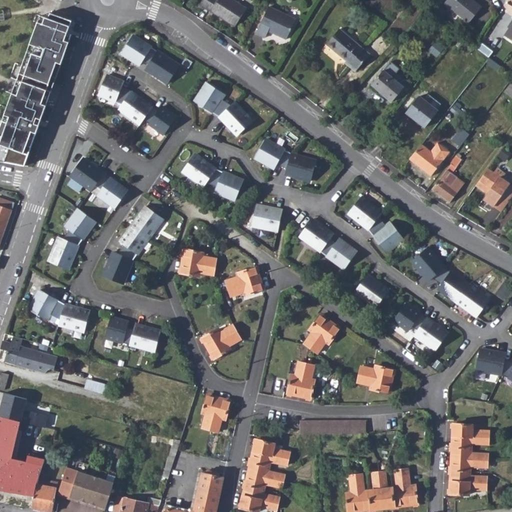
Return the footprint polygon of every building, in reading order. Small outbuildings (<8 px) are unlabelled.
[(200,0),(199,2),(233,25),(244,8),(232,0),(200,0)] [(469,0),(446,0),(443,4),(468,24),(480,8),(469,0)] [(254,33),(263,37),(275,11),(267,7),(254,33)] [(275,11),(263,37),(263,38),(267,31),(284,39),(294,20),(275,11)] [(0,135),(2,137),(0,143),(0,161),(25,166),(39,125),(33,123),(35,117),(37,118),(42,104),(52,76),(56,78),(64,56),(58,54),(60,48),(62,49),(68,33),(72,21),(50,13),(48,18),(45,17),(40,32),(35,30),(30,45),(35,46),(33,53),(27,51),(23,65),(28,67),(22,82),(17,80),(4,116),(9,118),(7,123),(2,121),(0,127),(0,135)] [(40,16),(35,30),(40,32),(45,17),(40,16)] [(511,16),(511,17),(511,22),(503,36),(511,41),(511,16)] [(340,30),(327,45),(347,62),(346,64),(356,72),(370,56),(340,30)] [(72,35),(68,33),(62,49),(60,48),(58,54),(64,56),(72,35)] [(122,51),(133,59),(145,67),(157,49),(133,33),(122,51)] [(467,44),(462,49),(468,54),(473,48),(467,44)] [(157,49),(145,67),(167,81),(179,63),(157,49)] [(23,65),(17,80),(22,82),(28,67),(23,65)] [(384,70),(372,84),(391,102),(404,88),(384,70)] [(130,89),(121,85),(123,80),(106,73),(98,93),(121,102),(130,89)] [(194,99),(219,117),(230,105),(220,98),(223,93),(206,81),(194,99)] [(121,102),(117,107),(138,121),(142,116),(151,104),(130,89),(121,102)] [(427,95),(422,100),(435,110),(440,104),(427,95)] [(435,110),(422,100),(417,97),(405,112),(423,127),(436,111),(435,110)] [(230,105),(219,117),(237,134),(253,119),(235,101),(230,105)] [(151,104),(142,116),(164,131),(176,114),(160,103),(157,108),(151,104)] [(47,106),(42,104),(37,118),(35,117),(33,123),(39,125),(47,106)] [(461,127),(452,139),(459,145),(469,133),(461,127)] [(276,164),(286,169),(290,153),(265,138),(254,157),(273,168),(276,164)] [(421,144),(409,158),(430,174),(445,154),(437,148),(433,153),(421,144)] [(511,154),(503,148),(497,157),(505,163),(511,154)] [(181,170),(201,185),(204,181),(214,167),(194,153),(181,170)] [(286,169),(285,174),(309,181),(315,160),(290,153),(286,169)] [(69,173),(89,188),(102,170),(82,155),(69,173)] [(451,164),(432,189),(449,203),(458,191),(464,184),(451,174),(455,167),(451,164)] [(214,167),(204,181),(215,186),(213,191),(234,200),(242,180),(214,167)] [(488,169),(476,186),(484,192),(488,187),(491,189),(493,187),(502,194),(511,181),(511,178),(498,168),(495,173),(488,169)] [(102,170),(89,188),(113,205),(126,188),(102,170)] [(348,213),(368,229),(376,217),(381,212),(360,196),(348,213)] [(0,242),(0,243),(14,204),(0,199),(0,242)] [(143,205),(128,225),(146,239),(161,218),(143,205)] [(251,227),(275,232),(276,232),(280,211),(256,206),(251,227)] [(68,230),(61,239),(75,245),(93,220),(75,207),(62,225),(68,230)] [(376,217),(368,229),(386,253),(402,240),(388,222),(383,225),(376,217)] [(302,231),(298,237),(318,251),(331,233),(311,219),(302,231)] [(122,245),(116,253),(131,259),(146,239),(128,225),(117,240),(122,245)] [(331,233),(318,251),(343,269),(354,251),(331,233)] [(61,239),(56,237),(46,259),(66,268),(76,245),(75,245),(61,239)] [(410,264),(427,282),(430,278),(442,267),(426,249),(410,264)] [(185,250),(183,262),(214,269),(216,261),(202,258),(203,254),(185,250)] [(116,253),(110,251),(102,273),(123,282),(130,261),(131,259),(116,253)] [(214,269),(183,262),(180,273),(199,277),(199,273),(213,276),(214,269)] [(226,283),(229,290),(259,278),(255,267),(238,274),(240,278),(226,283)] [(442,267),(430,278),(440,285),(436,290),(455,303),(467,286),(442,267)] [(365,275),(353,293),(374,308),(386,291),(365,275)] [(259,278),(229,290),(232,298),(245,293),(247,296),(262,290),(264,289),(259,278)] [(455,303),(468,313),(472,309),(483,296),(467,286),(455,303)] [(58,318),(63,303),(37,289),(26,308),(45,318),(46,317),(56,323),(58,318)] [(468,313),(476,317),(489,300),(483,296),(472,309),(468,313)] [(58,318),(57,324),(82,331),(88,310),(63,303),(58,318)] [(392,322),(411,336),(424,319),(405,304),(392,322)] [(312,333),(304,344),(310,349),(330,323),(320,315),(309,330),(312,333)] [(103,337),(128,344),(134,323),(109,316),(103,337)] [(424,319),(411,336),(433,352),(446,335),(424,319)] [(134,323),(128,344),(152,352),(158,331),(134,323)] [(200,339),(207,349),(234,330),(230,323),(218,331),(216,328),(200,339)] [(330,323),(310,349),(316,354),(325,343),(328,345),(339,330),(330,323)] [(234,330),(207,349),(213,359),(229,348),(227,345),(239,337),(234,330)] [(22,338),(13,335),(11,343),(3,341),(0,349),(7,351),(4,363),(15,366),(20,346),(22,338)] [(57,357),(20,346),(15,366),(44,374),(48,369),(53,371),(57,357)] [(477,370),(501,375),(504,358),(505,353),(481,349),(477,370)] [(511,361),(504,358),(501,375),(511,379),(511,361)] [(287,393),(299,396),(306,365),(298,363),(295,376),(291,375),(287,393)] [(306,365),(299,396),(310,398),(315,381),(311,380),(314,366),(306,365)] [(359,370),(358,377),(390,383),(392,371),(373,368),(372,372),(359,370)] [(8,375),(1,373),(0,375),(0,389),(3,391),(8,375)] [(390,383),(358,377),(357,386),(370,388),(370,391),(389,394),(390,383)] [(98,384),(86,381),(83,389),(96,393),(98,384)] [(105,386),(98,384),(96,393),(103,395),(105,386)] [(188,385),(185,394),(194,397),(197,387),(188,385)] [(5,393),(0,413),(0,417),(20,422),(45,429),(48,416),(25,410),(28,399),(5,393)] [(194,397),(185,394),(182,404),(186,406),(190,407),(194,397)] [(202,428),(209,430),(218,398),(207,395),(201,413),(206,414),(202,428)] [(218,398),(209,430),(217,432),(221,419),(225,419),(230,401),(218,398)] [(69,411),(64,427),(79,432),(84,415),(69,411)] [(0,488),(35,496),(38,483),(39,477),(44,462),(27,457),(25,463),(10,459),(20,422),(0,417),(0,488)] [(112,442),(117,423),(98,418),(95,428),(87,426),(84,435),(112,442)] [(454,423),(453,434),(487,435),(487,428),(473,427),(473,424),(454,423)] [(173,439),(179,441),(182,432),(176,430),(173,439)] [(53,431),(51,440),(69,445),(71,436),(53,431)] [(453,434),(452,446),(472,447),(472,443),(487,443),(487,435),(453,434)] [(255,439),(253,450),(288,458),(289,452),(272,448),(273,443),(255,439)] [(174,440),(165,469),(169,471),(176,451),(179,441),(174,440)] [(452,446),(452,457),(486,458),(487,452),(471,451),(472,447),(452,446)] [(253,450),(250,462),(269,466),(270,461),(287,464),(288,458),(253,450)] [(452,457),(451,469),(471,469),(471,466),(486,466),(486,458),(452,457)] [(250,462),(248,473),(283,481),(285,475),(268,471),(269,466),(250,462)] [(66,468),(58,494),(77,499),(76,503),(80,504),(81,500),(95,505),(94,508),(97,509),(98,506),(106,508),(113,484),(113,482),(66,468)] [(398,487),(392,487),(394,506),(406,505),(402,468),(396,469),(398,487)] [(408,468),(402,468),(406,505),(417,503),(414,484),(410,485),(408,468)] [(451,469),(451,481),(485,482),(486,475),(471,474),(471,469),(451,469)] [(163,511),(161,511),(214,511),(223,477),(219,476),(220,473),(207,470),(206,473),(202,472),(194,510),(191,511),(183,511),(166,508),(164,511),(163,511)] [(384,471),(378,472),(383,508),(394,506),(392,487),(386,488),(384,471)] [(167,504),(166,508),(183,511),(191,511),(194,510),(202,472),(198,472),(190,507),(187,508),(167,504)] [(374,490),(369,491),(371,509),(383,508),(378,472),(372,473),(374,490)] [(248,473),(246,484),(264,488),(265,483),(282,487),(283,481),(248,473)] [(361,474),(355,475),(360,511),(371,509),(369,491),(364,491),(361,474)] [(355,475),(349,476),(352,493),(346,494),(347,511),(351,511),(360,511),(355,475)] [(39,477),(38,483),(57,487),(58,482),(39,477)] [(485,482),(451,481),(450,493),(469,494),(470,489),(486,490),(485,482)] [(35,496),(32,509),(50,511),(51,511),(57,487),(38,483),(35,496)] [(246,484),(243,496),(278,504),(280,498),(263,494),(264,488),(246,484)] [(58,494),(58,497),(76,503),(77,499),(58,494)] [(155,511),(158,505),(116,496),(112,511),(155,511)] [(278,504),(243,496),(241,508),(259,511),(260,506),(277,510),(278,504)]
